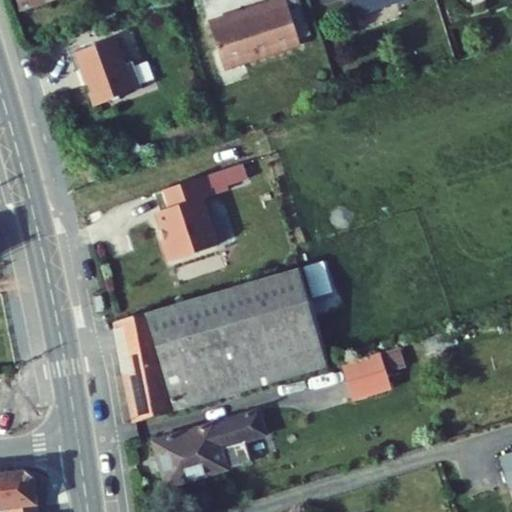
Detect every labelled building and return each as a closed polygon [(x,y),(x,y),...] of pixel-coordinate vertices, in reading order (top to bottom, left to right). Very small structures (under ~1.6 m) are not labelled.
[(15,0),(21,16),(66,0),(15,0)] [(241,17),(210,27),(224,70),(300,45),(285,0),(276,0),(240,12),(241,17)] [(365,0),(371,17),(422,0),(365,0)] [(137,48),(92,63),(98,80),(104,79),(116,115),(164,99),(155,72),(146,74),(137,48)] [(131,165),(120,168),(124,179),(135,175),(131,165)] [(249,186),(243,167),(159,194),(165,212),(160,213),(166,231),(170,230),(172,239),(166,241),(173,262),(218,248),(203,201),(249,186)] [(297,269),(146,316),(175,412),(326,366),(297,269)] [(146,316),(115,325),(134,424),(136,424),(175,412),(146,316)] [(400,347),(362,360),(373,391),(411,378),(400,347)] [(261,411),(152,442),(166,490),(230,472),(224,450),(268,437),(261,411)] [(511,454),(501,458),(511,489),(511,454)] [(0,505),(9,505),(37,503),(33,480),(23,473),(0,475),(0,505)]
